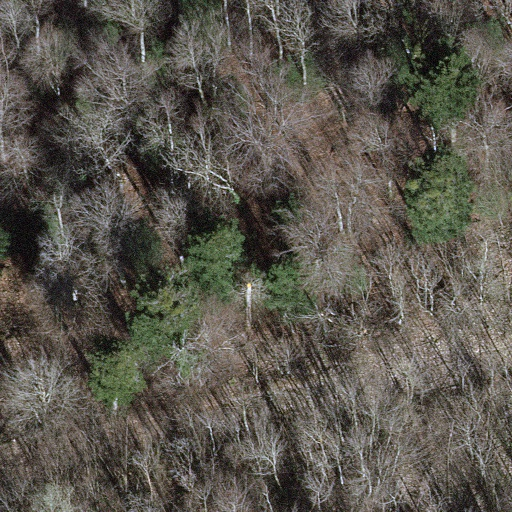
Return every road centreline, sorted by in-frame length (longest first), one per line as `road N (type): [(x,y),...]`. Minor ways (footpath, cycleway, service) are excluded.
road 1 (track): [(0,503),(305,409)]
road 2 (track): [(511,344),(305,409)]
